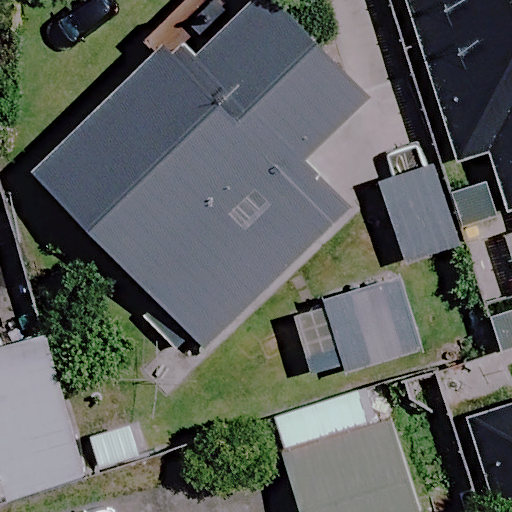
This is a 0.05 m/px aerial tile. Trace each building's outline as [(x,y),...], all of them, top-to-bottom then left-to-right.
[(369,100),(273,0),(259,0),(209,48),(165,51),(32,178),(202,355),(352,212),(304,162),(369,100)] [(511,0),(429,0),(486,172),(511,163),(511,0)] [(424,351),(403,279),(290,311),(311,383),(424,351)] [(39,343),(0,352),(0,496),(2,504),(75,485),(39,343)] [(414,511),(373,387),(269,421),(299,511),(414,511)]
